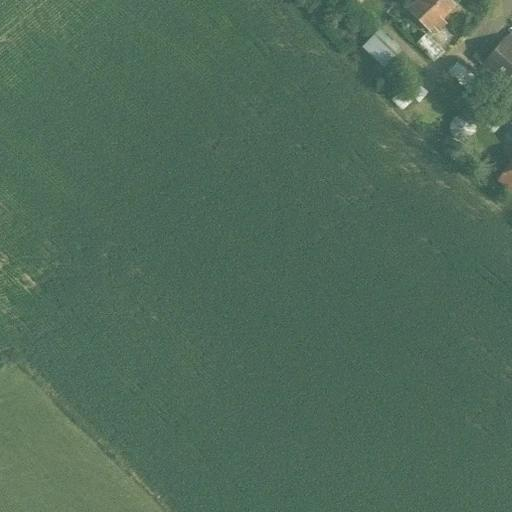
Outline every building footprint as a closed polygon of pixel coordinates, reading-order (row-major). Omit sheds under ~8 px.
[(448,0),(419,0),(408,11),(429,32),(454,6),(448,0)] [(361,48),(383,69),(399,52),(378,32),(361,48)] [(434,61),(443,50),(425,34),(415,45),(434,61)] [(486,42),(472,58),(511,93),(511,42),(506,38),(495,50),(486,42)] [(485,88),(457,64),(443,80),(454,90),(458,86),(475,101),(480,95),(479,94),(485,88)] [(402,88),(392,77),(381,88),(391,98),(390,100),(401,112),(412,101),(401,89),(402,88)] [(511,160),(496,181),(511,192),(511,160)]
